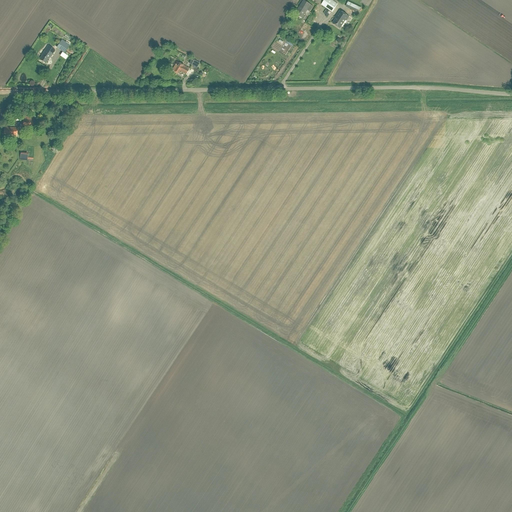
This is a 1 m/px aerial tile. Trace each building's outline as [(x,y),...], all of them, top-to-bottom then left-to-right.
[(311,4),(305,0),(303,0),(295,13),(302,18),(307,10),(309,11),(313,6),(311,5),(311,4)] [(324,0),(321,5),(332,12),(337,4),(331,0),(324,0)] [(361,8),(348,2),(346,6),(359,12),(361,8)] [(349,16),(339,10),(335,18),(332,23),(340,28),(345,20),(346,21),(349,16)] [(69,45),(61,40),(56,48),(64,53),(69,45)] [(55,50),(48,45),(42,55),(39,59),(46,64),(50,56),(51,57),(55,50)] [(200,63),(194,60),(192,65),(194,66),(194,67),(197,69),(200,63)] [(184,65),(180,63),(178,66),(176,64),(172,70),(179,74),(180,71),(186,75),(190,69),(183,65),(184,65)] [(34,116),(23,116),(22,126),(33,127),(34,116)] [(8,136),(16,137),(17,128),(13,128),(12,129),(11,128),(5,127),(4,134),(8,135),(8,136)]
